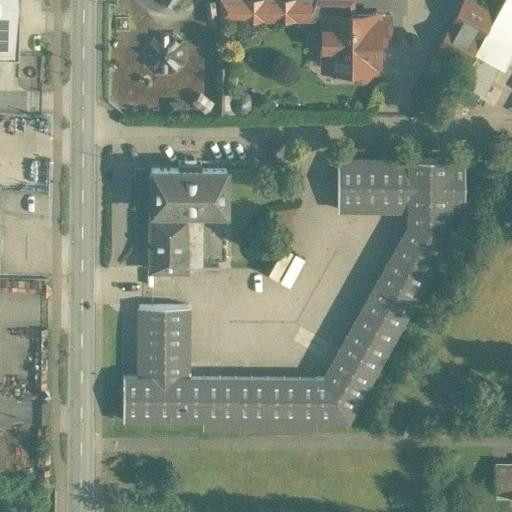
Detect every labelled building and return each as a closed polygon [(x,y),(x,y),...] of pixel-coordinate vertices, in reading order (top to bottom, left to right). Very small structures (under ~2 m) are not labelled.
[(0,0),(0,53),(17,54),(18,0),(0,0)] [(316,19),(316,14),(315,0),(225,0),(226,20),(316,19)] [(349,0),(315,0),(316,14),(325,14),(350,14),(349,0)] [(511,0),(501,0),(475,48),(496,58),(511,29),(511,0)] [(350,14),(325,14),(324,64),(350,65),(350,69),(351,74),(355,78),(360,79),(365,78),(368,75),(370,70),(370,65),(375,65),(375,14),(352,14),(350,14)] [(173,30),(154,30),(141,43),(141,61),(154,74),(173,74),(186,61),(186,43),(173,30)] [(449,157),(408,157),(408,159),(337,158),(337,208),(408,208),(408,223),(323,376),(187,375),(188,304),(139,304),(138,375),(122,375),(122,416),(202,416),(202,424),(315,425),(315,417),(347,417),(449,234),(449,208),(464,208),(464,159),(449,159),(449,157)] [(225,167),(151,167),(150,209),(159,209),(159,217),(150,217),(150,268),(185,268),(185,263),(193,263),(194,218),(201,218),(201,210),(225,210),(225,167)] [(511,486),(511,464),(495,465),(495,486),(511,486)]
